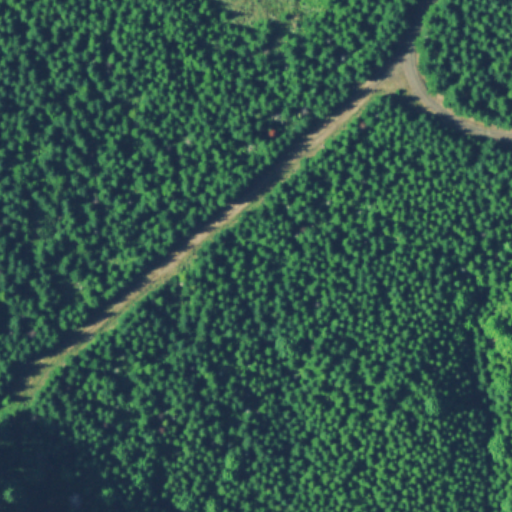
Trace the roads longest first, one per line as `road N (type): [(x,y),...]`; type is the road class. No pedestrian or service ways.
road 1 (track): [(412,49),(0,402)]
road 2 (track): [(431,0),(412,49),(421,84),(458,117),(511,130)]
